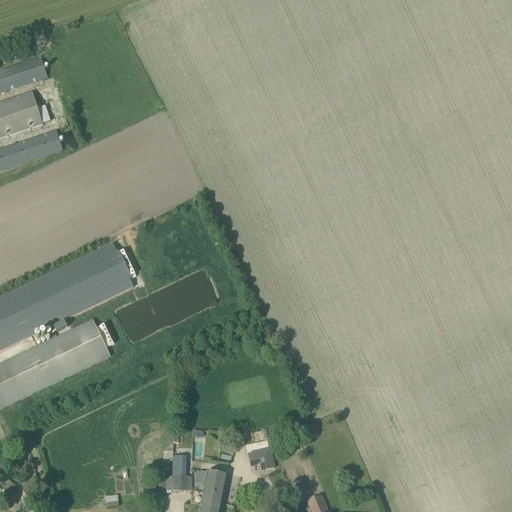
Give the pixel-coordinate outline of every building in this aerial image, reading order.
[(0,94),(46,78),(40,59),(0,72),(0,94)] [(0,140),(43,126),(32,94),(0,104),(0,140)] [(0,172),(62,152),(55,132),(0,150),(0,172)] [(0,352),(134,288),(130,281),(136,278),(124,252),(117,255),(113,245),(0,299),(0,352)] [(93,321),(47,343),(0,365),(0,409),(110,357),(106,349),(114,345),(105,325),(97,329),(93,321)] [(317,434),(313,425),(302,430),(306,439),(317,434)] [(261,473),(275,470),(270,450),(247,455),(250,468),(260,466),(261,473)] [(207,472),(203,493),(217,496),(216,504),(222,505),(227,476),(207,472)] [(172,477),(171,492),(191,492),(192,478),(186,477),(172,477)] [(10,482),(4,489),(10,494),(16,487),(10,482)] [(217,496),(203,493),(199,511),(220,511),(222,505),(216,504),(217,496)] [(308,502),(311,511),(326,511),(320,497),(308,502)]
